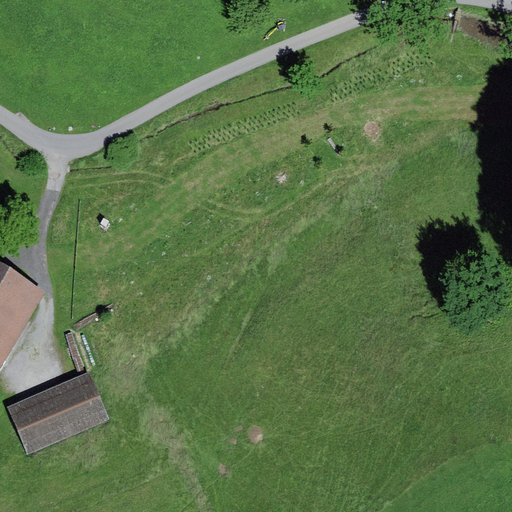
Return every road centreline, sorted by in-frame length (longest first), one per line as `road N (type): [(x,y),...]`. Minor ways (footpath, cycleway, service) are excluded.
road 1 (track): [(0,102),(64,132),(116,123),(399,0)]
road 2 (track): [(36,380),(48,328),(38,235),(64,132)]
